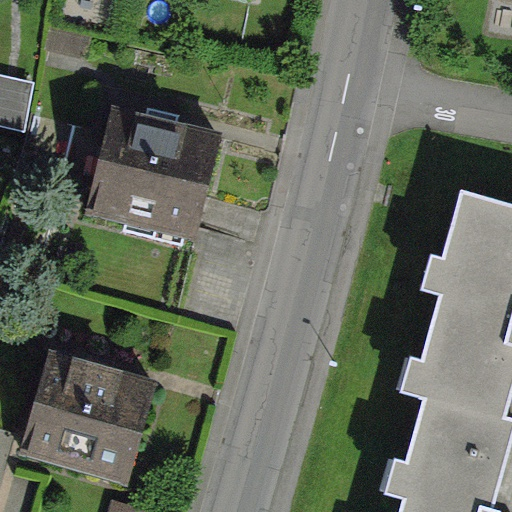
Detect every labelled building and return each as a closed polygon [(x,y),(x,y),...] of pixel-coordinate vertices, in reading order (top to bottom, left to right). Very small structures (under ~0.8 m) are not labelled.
[(34,84),(0,77),(0,128),(25,134),(34,84)] [(193,229),(216,140),(122,116),(99,205),(193,229)] [(399,381),(424,388),(504,410),(511,383),(511,195),(462,181),(443,249),(429,246),(420,281),(441,287),(421,356),(407,352),(399,381)] [(159,387),(49,356),(20,461),(129,492),(159,387)] [(511,412),(504,410),(424,388),(404,456),(391,453),(382,485),(402,491),(396,511),(496,511),(499,504),(490,501),(511,423),(511,412)] [(142,511),(115,503),(112,511),(142,511)]
